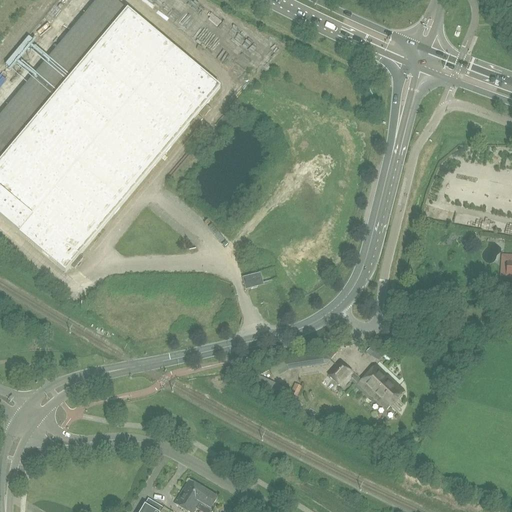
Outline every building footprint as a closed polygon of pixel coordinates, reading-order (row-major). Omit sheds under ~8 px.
[(80,255),(220,88),(127,10),(127,11),(113,0),(98,0),(66,38),(88,57),(5,156),(0,151),(0,217),(66,273),(71,266),(74,269),(83,258),(80,255)] [(12,67),(35,42),(30,37),(6,62),(12,67)] [(162,217),(167,212),(163,208),(158,213),(162,217)] [(264,286),(261,273),(242,278),(246,291),(264,286)] [(288,370),(298,368),(325,365),(327,364),(337,352),(329,346),(322,355),(296,358),(285,360),(278,363),(268,369),(274,378),(283,372),(288,370)] [(377,367),(362,382),(342,362),(329,374),(340,385),(349,375),(386,412),(404,393),(377,367)] [(292,393),(288,403),(295,406),(298,399),(296,398),(302,386),(296,384),(292,393)] [(202,492),(203,489),(189,480),(175,504),(187,511),(194,511),(200,502),(197,501),(198,499),(196,497),(197,495),(199,496),(200,494),(199,494),(201,491),(202,492)] [(218,498),(203,489),(202,492),(201,491),(199,494),(200,494),(199,496),(197,495),(196,497),(198,499),(197,501),(200,502),(194,511),(196,509),(201,511),(211,511),(213,510),(211,509),(218,498)] [(162,511),(164,509),(152,502),(152,501),(149,499),(142,510),(143,510),(141,511),(162,511)]
